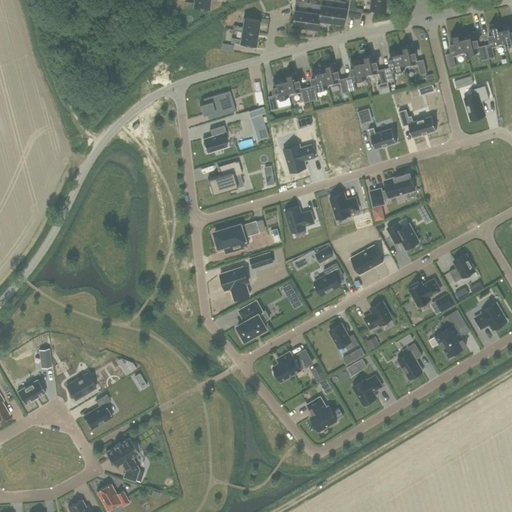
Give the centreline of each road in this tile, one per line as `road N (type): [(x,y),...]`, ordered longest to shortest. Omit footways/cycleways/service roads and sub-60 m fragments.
road 1 (residential): [(242,362),(301,438),(319,449),(511,337)]
road 2 (unclassified): [(0,301),(45,244),(97,144),(137,106),(178,84)]
road 3 (residential): [(458,145),(194,222)]
road 4 (track): [(511,372),(276,511)]
road 5 (residential): [(242,362),(482,232)]
road 6 (unclassified): [(267,56),(427,19)]
road 7 (residential): [(194,222),(206,319),(242,362)]
road 8 (residential): [(178,84),(194,222)]
road 9 (residential): [(458,145),(427,19)]
road 10 (residential): [(85,450),(94,472),(54,493),(0,495)]
